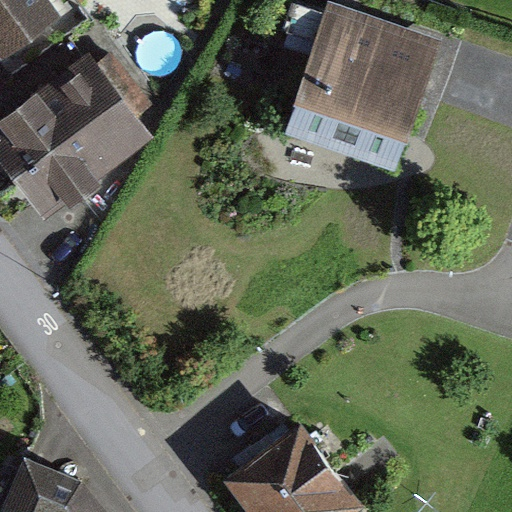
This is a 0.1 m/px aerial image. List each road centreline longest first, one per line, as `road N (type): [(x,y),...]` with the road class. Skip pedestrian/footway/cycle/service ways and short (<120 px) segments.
road 1 (residential): [(145,467),(349,308),(425,294),(511,317)]
road 2 (residential): [(0,275),(145,467)]
